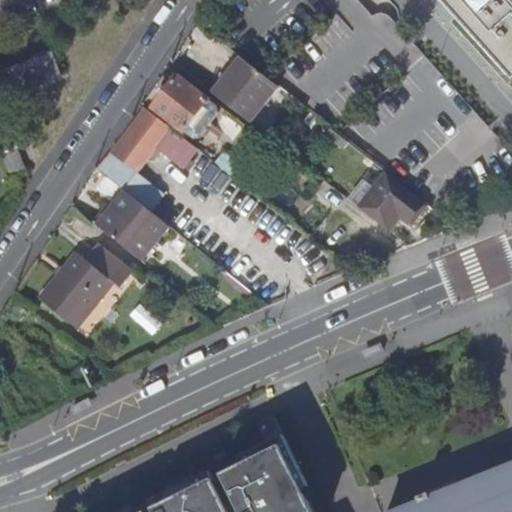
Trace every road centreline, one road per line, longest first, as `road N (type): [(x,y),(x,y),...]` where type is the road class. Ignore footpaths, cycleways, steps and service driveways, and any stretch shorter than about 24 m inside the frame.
road 1 (primary): [(511,256),(0,482)]
road 2 (residential): [(0,277),(191,0)]
road 3 (residential): [(403,0),(511,118)]
